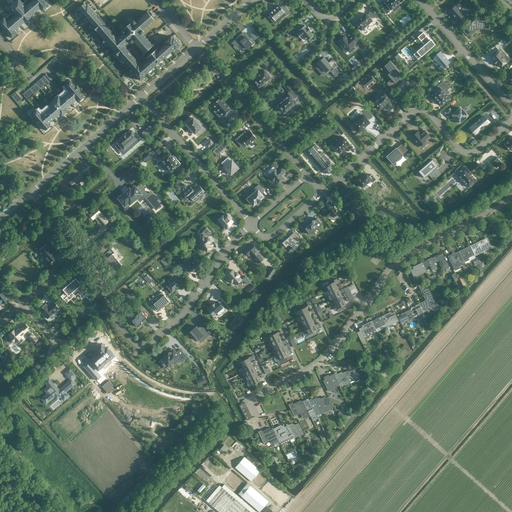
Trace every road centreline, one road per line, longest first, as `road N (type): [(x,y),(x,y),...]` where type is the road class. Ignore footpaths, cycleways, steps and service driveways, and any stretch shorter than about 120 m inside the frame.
road 1 (residential): [(249,399),(318,364),(393,262),(511,195)]
road 2 (residential): [(83,252),(125,332),(141,346),(185,310),(251,223)]
road 3 (residential): [(321,192),(416,110),(427,111),(464,153),(511,119)]
road 4 (residential): [(307,175),(196,47)]
road 5 (residential): [(251,223),(141,95)]
road 6 (residential): [(30,193),(141,95)]
road 7 (residential): [(511,107),(418,0)]
